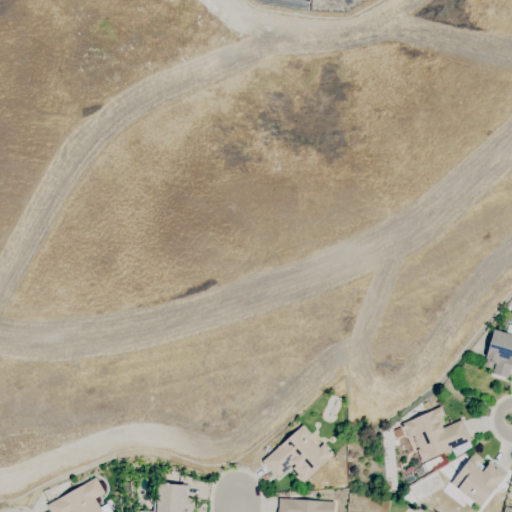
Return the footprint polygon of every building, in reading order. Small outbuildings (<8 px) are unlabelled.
[(510,365),(511,365),(511,334),(492,330),(483,366),(493,369),(492,374),(507,378),(510,365)] [(462,419),(446,426),(439,408),(401,422),(407,439),(412,438),(421,461),(471,442),(462,419)] [(302,482),(333,455),(323,443),(319,446),(301,426),(262,460),(277,478),(289,467),(302,482)] [(480,506),(505,474),(486,459),(485,461),(474,452),(449,483),(480,506)] [(441,490),(461,507),(468,499),(448,482),(441,490)]
